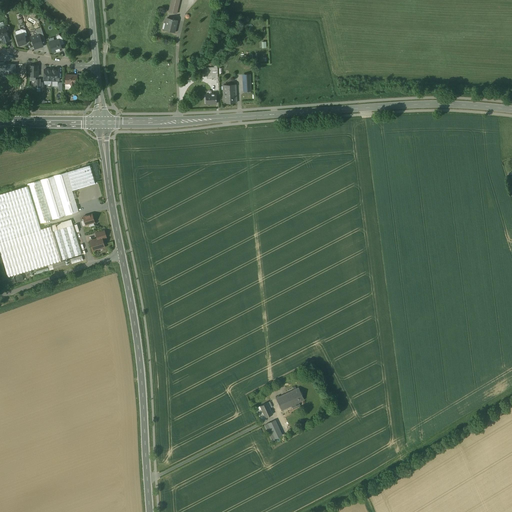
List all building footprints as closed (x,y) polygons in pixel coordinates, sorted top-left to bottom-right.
[(179,0),(170,0),(169,5),(168,13),(176,15),(179,0)] [(177,20),(167,18),(166,23),(167,23),(166,29),(165,29),(164,31),(174,33),(175,28),(176,24),(177,20)] [(5,26),(0,27),(0,39),(1,39),(2,43),(9,41),(6,31),(5,26)] [(36,32),(37,35),(39,34),(41,41),(45,40),(43,33),(36,32)] [(22,33),(15,35),(19,46),(27,43),(24,36),(23,33),(22,33)] [(35,49),(43,46),(41,41),(39,34),(37,35),(31,37),(35,49)] [(56,37),(57,40),(58,40),(60,45),(64,44),(62,38),(58,34),(56,37)] [(56,51),(56,52),(60,50),(62,49),(60,45),(58,40),(57,40),(49,42),(52,52),(56,51)] [(15,65),(0,64),(0,75),(3,76),(3,73),(7,73),(7,75),(7,74),(15,74),(15,65)] [(218,78),(217,64),(214,65),(214,67),(202,68),(202,74),(206,74),(207,78),(218,78)] [(38,65),(30,65),(30,76),(38,76),(38,65)] [(250,74),(242,75),(243,91),(251,91),(250,74)] [(77,75),(66,75),(65,83),(70,83),(72,85),(74,83),(77,83),(77,75)] [(236,85),(223,85),(224,103),(236,103),(236,85)] [(211,95),(205,95),(206,104),(216,103),(216,93),(211,93),(211,95)] [(27,184),(27,186),(39,224),(78,212),(72,190),(95,184),(89,165),(27,184)] [(0,194),(0,241),(8,239),(24,234),(37,230),(41,229),(39,224),(27,186),(0,194)] [(91,214),(83,216),(85,225),(89,224),(90,227),(94,225),(93,223),(94,222),(91,214)] [(41,229),(37,230),(38,232),(40,231),(50,263),(82,253),(71,220),(41,229)] [(37,230),(24,234),(25,236),(35,268),(48,264),(38,232),(37,230)] [(98,236),(98,238),(101,237),(102,238),(106,237),(104,230),(96,232),(96,236),(98,236)] [(24,234),(8,239),(9,240),(10,240),(20,272),(33,268),(23,236),(25,236),(24,234)] [(98,238),(89,240),(92,250),(104,246),(102,238),(101,237),(98,238)] [(0,259),(5,276),(19,273),(9,240),(8,239),(0,241),(0,259)] [(298,388),(291,391),(287,393),(288,396),(291,395),(292,395),(294,399),(291,401),(293,405),(304,400),(298,388)] [(287,393),(276,398),(282,410),(293,405),(291,401),(294,399),(292,395),(291,395),(288,396),(287,393)] [(272,415),(266,403),(260,406),(266,418),(272,415)] [(274,420),(264,425),(271,440),(281,435),(274,420)]
